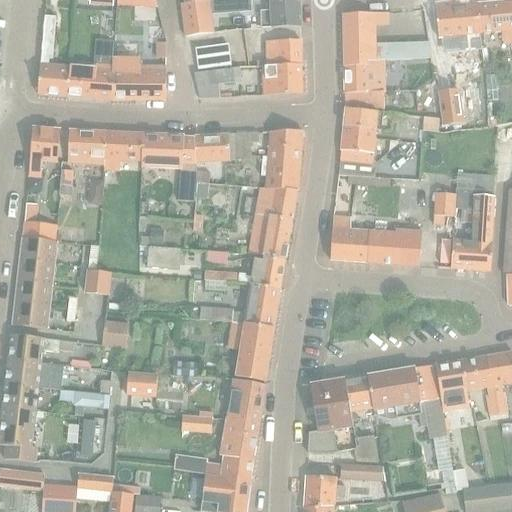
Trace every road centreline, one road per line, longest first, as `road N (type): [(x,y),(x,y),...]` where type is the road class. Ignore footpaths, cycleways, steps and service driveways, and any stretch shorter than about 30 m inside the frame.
road 1 (residential): [(16,110),(187,121),(325,114)]
road 2 (residential): [(279,511),(285,370),(307,278)]
road 3 (residential): [(494,343),(481,299),(462,290),(307,278)]
road 4 (residential): [(324,369),(494,343)]
road 5 (residential): [(307,278),(325,114)]
